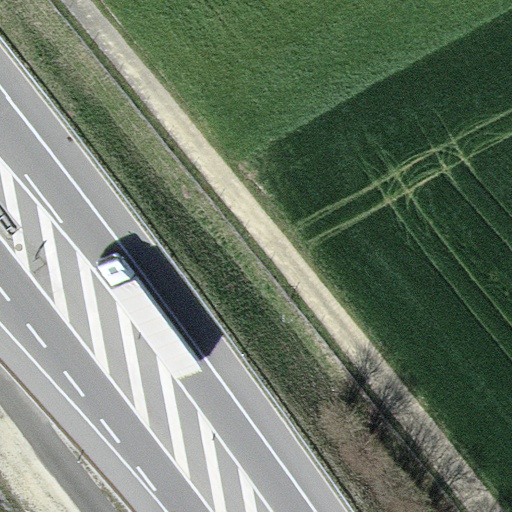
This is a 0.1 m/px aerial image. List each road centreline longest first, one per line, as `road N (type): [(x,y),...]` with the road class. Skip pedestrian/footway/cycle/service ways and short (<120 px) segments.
road 1 (track): [(477,511),(63,0)]
road 2 (trunk): [(295,511),(0,131)]
road 3 (trunk): [(43,335),(181,511)]
